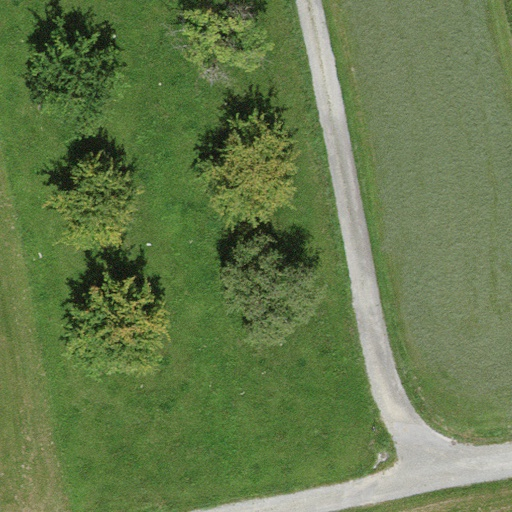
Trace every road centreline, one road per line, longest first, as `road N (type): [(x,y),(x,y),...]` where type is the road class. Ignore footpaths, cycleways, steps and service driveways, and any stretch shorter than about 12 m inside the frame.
road 1 (track): [(460,475),(414,441),(388,388),(312,0)]
road 2 (track): [(257,511),(511,464)]
